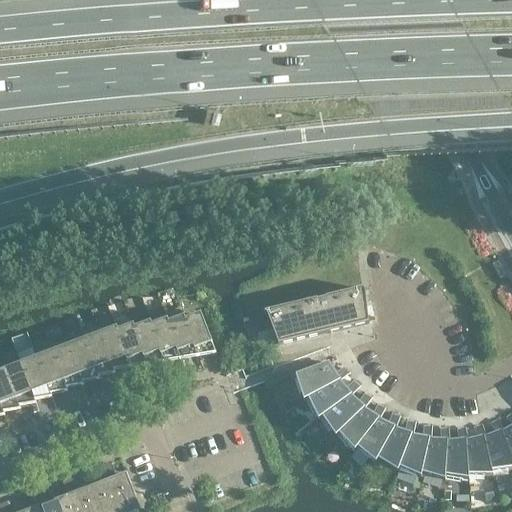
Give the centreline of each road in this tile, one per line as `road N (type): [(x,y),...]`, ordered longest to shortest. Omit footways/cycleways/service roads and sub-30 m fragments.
road 1 (motorway): [(0,196),(195,150),(511,120)]
road 2 (motorway): [(0,87),(511,56)]
road 3 (motorway): [(511,2),(0,30)]
road 4 (tertiary): [(511,234),(388,0)]
road 5 (residential): [(0,476),(145,420)]
